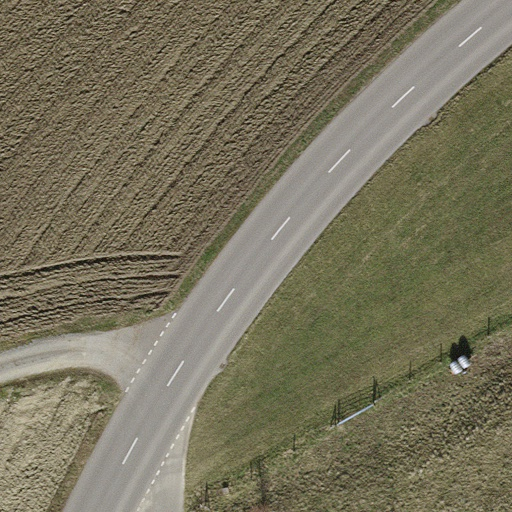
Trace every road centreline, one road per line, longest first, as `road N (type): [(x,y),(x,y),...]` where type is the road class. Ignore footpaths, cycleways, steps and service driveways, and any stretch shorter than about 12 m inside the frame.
road 1 (tertiary): [(115,511),(203,347),(310,213),(511,22)]
road 2 (track): [(203,347),(64,356),(0,375)]
